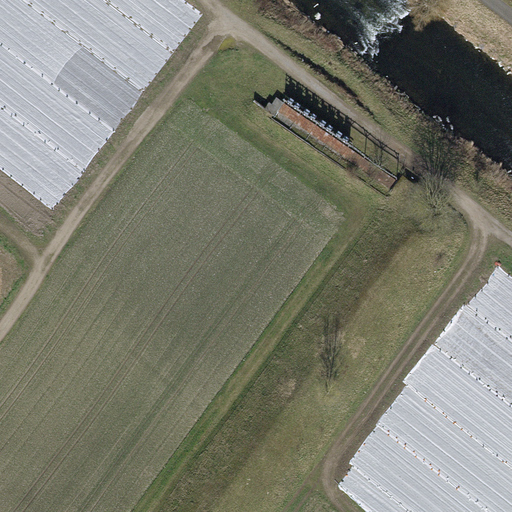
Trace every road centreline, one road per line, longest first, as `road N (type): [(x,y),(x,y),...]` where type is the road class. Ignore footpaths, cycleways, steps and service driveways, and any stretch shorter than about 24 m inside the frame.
road 1 (track): [(511,241),(206,0)]
road 2 (track): [(350,511),(336,500),(329,476),(480,255),(480,216)]
road 3 (track): [(230,19),(41,267)]
